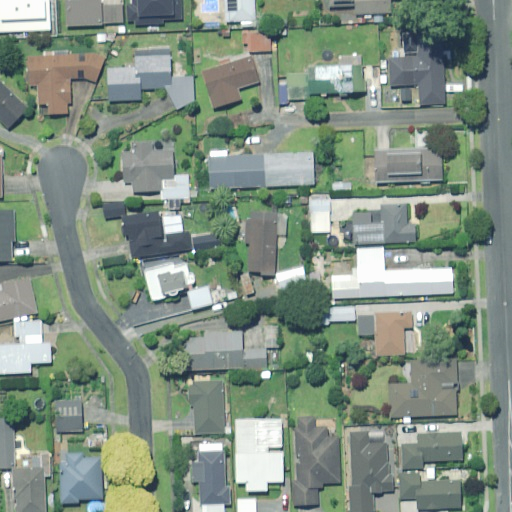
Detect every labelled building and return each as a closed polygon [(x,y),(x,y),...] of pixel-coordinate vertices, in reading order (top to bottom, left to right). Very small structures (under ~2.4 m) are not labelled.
[(101,6),(100,0),(65,0),(67,26),(118,23),(117,5),(101,6)] [(257,19),(255,0),(225,0),(227,21),(257,19)] [(355,0),(356,6),(356,15),(394,13),(393,0),(355,0)] [(0,37),(18,37),(17,11),(0,11),(0,37)] [(271,31),(240,32),(241,43),(249,42),(249,51),(272,51),(271,31)] [(445,103),(443,36),(420,36),(420,56),(393,57),(393,84),(420,84),(420,104),(445,103)] [(171,77),(170,48),(135,50),(136,67),(108,69),(109,101),(142,99),(142,89),(161,88),(164,94),(169,92),(177,110),(196,102),(197,77),(171,77)] [(100,79),(106,54),(29,56),(30,86),(39,86),(39,104),(50,104),(50,114),(71,113),(70,80),(100,79)] [(260,86),(252,60),(202,74),(213,112),(242,103),(238,92),(260,86)] [(308,73),(309,94),(365,91),(363,64),(341,65),(307,67),(308,73)] [(309,94),(308,73),(287,74),(288,99),(309,98),(309,94)] [(0,84),(0,126),(6,133),(27,113),(0,84)] [(161,203),(191,201),(190,178),(172,179),(171,151),(152,152),(151,145),(134,146),(134,155),(120,156),(122,186),(131,186),(131,196),(161,194),(161,203)] [(316,184),(315,152),(210,156),(211,189),(316,184)] [(443,152),(374,152),(374,183),(443,182),(443,152)] [(331,194),(314,194),(314,232),(331,232),(331,194)] [(128,217),(126,201),(103,204),(106,220),(108,237),(129,234),(133,260),(194,250),(191,231),(163,236),(159,212),(128,217)] [(410,224),(409,207),(382,208),(383,222),(374,222),(373,212),(353,213),(354,244),(418,242),(418,224),(410,224)] [(0,261),(14,261),(14,210),(0,209),(0,261)] [(274,276),(279,213),(247,211),(245,243),(251,244),(249,274),(274,276)] [(218,233),(195,236),(197,252),(220,249),(218,233)] [(383,251),(356,252),(357,277),(329,279),(330,302),(375,300),(380,299),(453,296),(452,271),(384,274),(383,251)] [(177,292),(199,284),(195,273),(192,274),(190,270),(188,262),(177,266),(175,260),(144,271),(154,300),(170,295),(171,298),(179,295),(177,292)] [(219,277),(217,264),(207,266),(209,279),(219,277)] [(309,289),(304,271),(276,278),(281,296),(309,289)] [(325,273),(312,273),(313,287),(326,286),(325,273)] [(0,290),(0,321),(38,313),(31,277),(2,283),(3,290),(0,290)] [(224,302),(220,284),(188,292),(193,309),(224,302)] [(329,305),(314,305),(314,327),(329,327),(329,319),(354,319),(354,310),(329,310),(329,305)] [(415,332),(415,316),(374,317),(374,319),(357,320),(357,341),(375,341),(375,360),(405,359),(404,332),(415,332)] [(43,321),(16,322),(16,336),(22,336),(22,344),(0,345),(0,373),(32,372),(31,363),(52,362),(51,343),(44,344),(43,321)] [(278,328),(265,328),(266,346),(279,346),(278,328)] [(244,349),(244,332),(205,332),(205,338),(187,339),(187,369),(267,369),(267,349),(244,349)] [(459,383),(458,358),(412,360),(413,383),(390,384),(391,417),(456,415),(455,384),(459,383)] [(224,433),(223,377),(190,378),(191,406),(194,405),(195,434),(224,433)] [(83,431),(83,400),(56,400),(57,432),(83,431)] [(316,418),(297,418),(296,481),(293,481),(292,506),(320,506),(320,484),(341,484),(341,432),(329,432),(329,426),(316,426),(316,418)] [(283,446),(283,420),(238,420),(237,482),(248,482),(248,490),(268,490),(268,446),(283,446)] [(0,466),(14,467),(14,426),(0,425),(0,466)] [(370,432),(351,433),(351,511),(374,511),(374,492),(390,492),(389,443),(370,443),(370,432)] [(462,460),(461,433),(418,434),(418,443),(402,444),(403,469),(424,468),(424,461),(462,460)] [(89,436),(89,448),(106,448),(105,436),(89,436)] [(228,511),(227,443),(199,444),(199,462),(192,462),(192,482),(201,482),(201,511),(228,511)] [(85,453),(68,453),(68,462),(61,462),(62,503),(80,503),(80,499),(105,499),(105,458),(85,458),(85,453)] [(45,511),(47,467),(15,466),(13,499),(19,499),(18,511),(45,511)] [(420,482),(420,473),(400,473),(401,499),(416,499),(417,509),(460,508),(459,480),(420,482)] [(257,511),(258,499),(239,499),(239,511),(257,511)]
